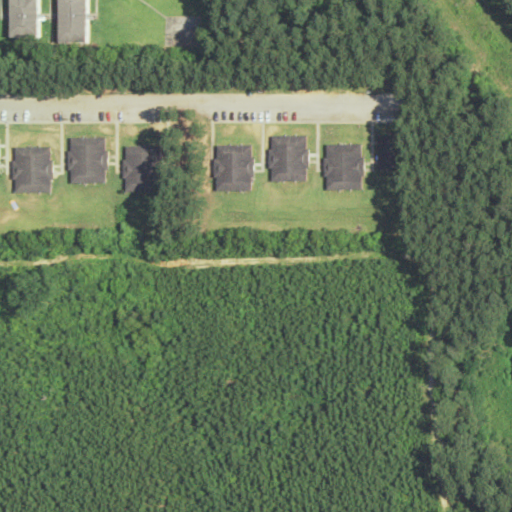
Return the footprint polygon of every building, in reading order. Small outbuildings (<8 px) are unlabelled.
[(39,37),(39,0),(10,0),(10,37),(39,37)] [(58,0),(58,43),(88,43),(87,0),(58,0)] [(308,181),(308,135),(270,135),(270,181),(308,181)] [(401,170),(401,135),(379,135),(379,170),(401,170)] [(106,137),(69,137),(69,182),(106,183),(106,137)] [(253,144),(215,144),(215,191),(253,191),(253,144)] [(362,190),(363,144),(325,144),(325,189),(362,190)] [(160,191),(160,146),(124,146),(124,191),(160,191)] [(52,192),(52,147),(14,147),(14,192),(52,192)]
